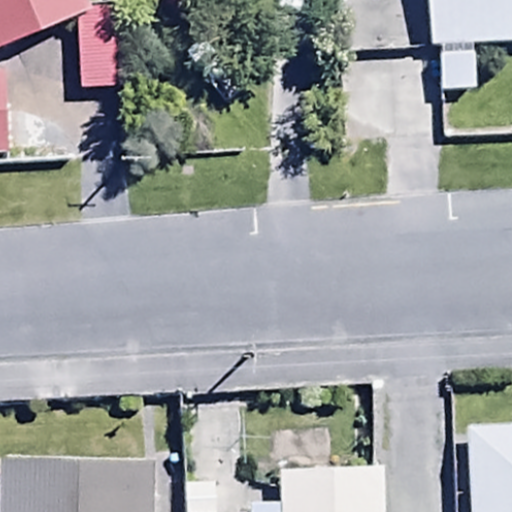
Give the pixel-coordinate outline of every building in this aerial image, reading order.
[(85,24),(75,0),(0,0),(0,57),(78,26),(85,24)] [(511,0),(424,0),(427,60),(435,60),(437,105),(472,103),(470,59),(511,57),(511,0)] [(115,25),(78,26),(80,101),(118,100),(115,25)] [(7,83),(0,82),(0,170),(9,170),(7,83)] [(511,511),(511,437),(465,439),(469,511),(511,511)] [(152,511),(154,471),(0,464),(0,511),(152,511)] [(376,511),(376,483),(278,485),(278,511),(376,511)]
